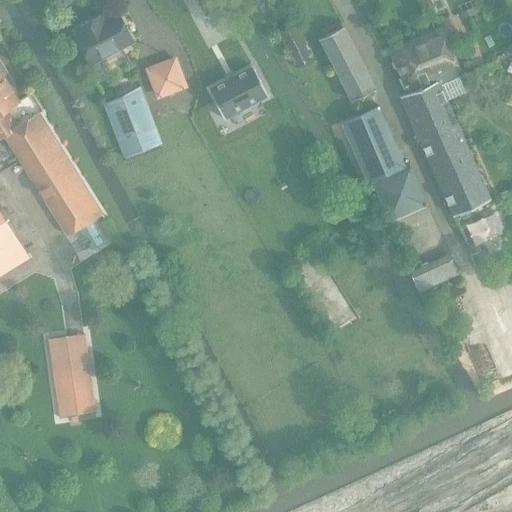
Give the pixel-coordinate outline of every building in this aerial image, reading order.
[(256,0),(261,10),(270,6),(267,0),(256,0)] [(482,4),(472,8),(474,13),(484,9),(482,4)] [(472,8),(459,13),(462,18),(474,13),(472,8)] [(100,14),(73,28),(75,33),(72,34),(88,65),(132,41),(116,11),(102,18),(100,14)] [(295,67),(313,58),(295,23),(277,32),(295,67)] [(352,100),(373,88),(342,26),(319,39),(352,100)] [(454,215),(489,199),(440,86),(457,78),(440,36),(394,56),(410,92),(400,96),(454,215)] [(204,83),(220,114),(265,91),(248,59),(204,83)] [(0,136),(3,135),(66,235),(100,214),(36,113),(14,126),(5,109),(17,102),(0,73),(0,136)] [(137,86),(101,101),(124,158),(161,143),(137,86)] [(366,181),(402,166),(377,106),(341,122),(366,181)] [(389,221),(426,205),(410,166),(373,181),(389,221)] [(0,274),(27,258),(0,213),(0,274)] [(482,250),(470,255),(476,270),(489,264),(482,250)] [(450,259),(411,276),(417,291),(419,291),(457,274),(450,259)] [(58,417),(76,415),(95,412),(83,333),(48,338),(58,417)] [(511,511),(511,416),(348,511),(511,511)]
